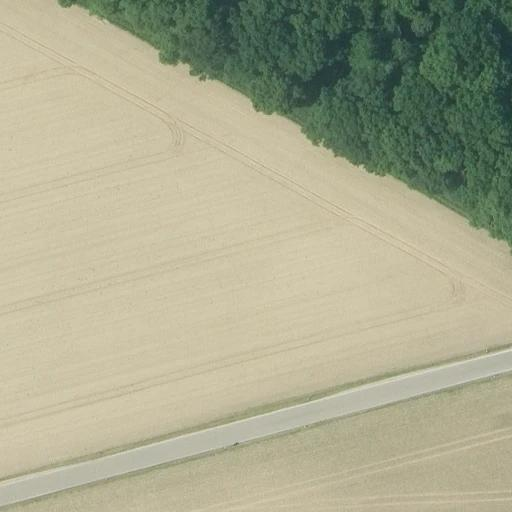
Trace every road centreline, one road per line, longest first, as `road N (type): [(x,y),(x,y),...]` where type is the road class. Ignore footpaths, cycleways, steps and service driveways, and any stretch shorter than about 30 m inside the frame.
road 1 (tertiary): [(511,367),(0,504)]
road 2 (track): [(80,0),(511,237)]
